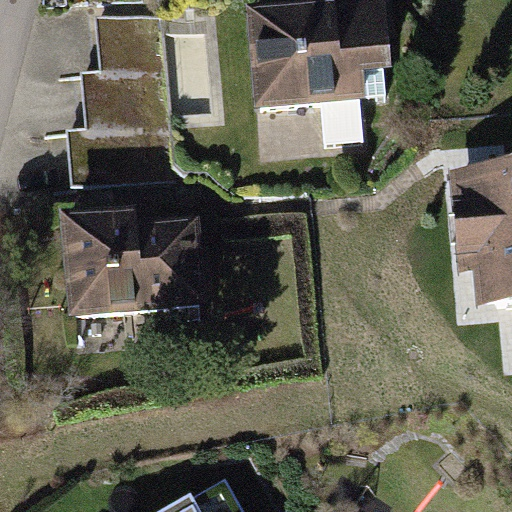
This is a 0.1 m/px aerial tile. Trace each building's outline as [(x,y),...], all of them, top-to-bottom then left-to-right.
[(315,0),(317,15),(249,21),(259,131),(368,121),(366,94),(394,91),(385,0),(315,0)] [(154,20),(99,26),(105,80),(82,82),(88,135),(66,137),(72,195),(174,183),(154,20)] [(510,182),(453,186),(459,275),(479,273),(482,319),(511,316),(511,158),(509,159),(510,182)] [(137,225),(62,233),(72,330),(209,316),(200,229),(138,235),(137,225)] [(226,511),(208,480),(153,511),(226,511)]
